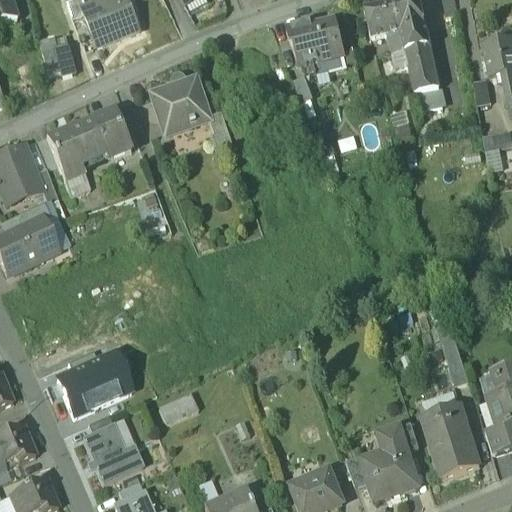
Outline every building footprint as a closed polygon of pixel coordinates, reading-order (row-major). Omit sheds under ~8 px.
[(10,0),(0,0),(0,25),(17,20),(10,0)] [(139,31),(126,0),(109,0),(83,11),(98,48),(139,31)] [(416,0),(395,0),(363,8),(369,36),(398,29),(398,28),(422,22),(416,0)] [(454,0),(441,0),(444,11),(456,9),(454,0)] [(333,22),(316,27),(315,23),(286,31),(299,66),(342,56),(333,22)] [(427,43),(422,22),(398,28),(398,29),(402,49),(427,43)] [(511,38),(483,45),(490,78),(502,75),(511,73),(511,38)] [(55,39),(39,43),(42,55),(54,52),(58,51),(55,39)] [(427,43),(402,49),(412,89),(436,84),(437,83),(427,43)] [(58,51),(54,52),(60,74),(61,77),(77,73),(70,48),(58,51)] [(54,52),(42,55),(48,77),(60,74),(54,52)] [(511,73),(502,75),(511,123),(511,122),(511,73)] [(174,77),(171,79),(170,81),(170,84),(173,92),(167,94),(166,91),(164,91),(150,96),(164,136),(208,121),(210,120),(210,118),(196,80),(186,83),(185,80),(183,77),(180,76),(177,75),(174,77)] [(306,78),(293,81),(299,101),(311,98),(306,78)] [(486,79),(473,82),(477,104),(490,101),(486,79)] [(412,89),(411,89),(415,106),(440,100),(436,84),(412,89)] [(295,105),(231,127),(238,148),(302,126),(295,105)] [(115,113),(93,121),(106,156),(108,161),(130,152),(115,113)] [(221,114),(210,118),(210,120),(208,121),(220,153),(233,148),(221,114)] [(93,121),(61,133),(60,131),(45,137),(57,166),(64,183),(83,175),(80,167),(106,156),(93,121)] [(511,144),(509,131),(482,136),(485,151),(511,145),(511,144)] [(57,166),(45,137),(35,142),(46,169),(46,170),(57,166)] [(24,147),(0,157),(0,190),(4,199),(23,191),(26,198),(42,192),(35,174),(24,147)] [(46,170),(46,169),(35,174),(42,192),(47,203),(57,199),(46,170)] [(83,175),(64,183),(70,198),(89,190),(83,175)] [(44,205),(18,218),(24,230),(39,223),(40,224),(50,219),(44,205)] [(24,230),(0,241),(0,261),(7,277),(54,256),(40,224),(39,223),(24,230)] [(468,384),(454,338),(440,342),(455,388),(468,384)] [(93,354),(68,366),(73,377),(98,365),(93,354)] [(57,384),(74,421),(131,395),(114,358),(98,365),(73,377),(57,384)] [(511,370),(496,375),(503,396),(486,402),(496,433),(497,434),(511,428),(511,370)] [(0,381),(0,411),(11,407),(0,381)] [(167,425),(199,411),(192,393),(159,408),(167,425)] [(461,409),(422,421),(441,483),(480,470),(461,409)] [(108,419),(88,428),(92,439),(112,430),(108,419)] [(411,427),(400,431),(408,456),(419,452),(411,427)] [(511,428),(497,434),(496,433),(486,436),(493,458),(511,451),(511,428)] [(124,454),(113,429),(112,430),(92,439),(82,443),(103,489),(143,471),(134,450),(124,454)] [(0,439),(0,468),(2,468),(15,462),(17,467),(34,460),(22,431),(0,439)] [(400,431),(380,437),(386,455),(362,463),(361,463),(368,484),(375,505),(419,491),(408,456),(400,431)] [(361,459),(346,464),(355,488),(368,484),(361,463),(362,463),(361,459)] [(330,474),(292,490),(300,511),(330,511),(344,507),(330,474)] [(55,511),(45,487),(9,503),(13,511),(55,511)] [(138,487),(118,496),(123,506),(143,497),(138,487)] [(256,511),(249,495),(208,511),(256,511)] [(150,511),(144,497),(143,497),(123,506),(112,511),(113,511),(150,511)]
